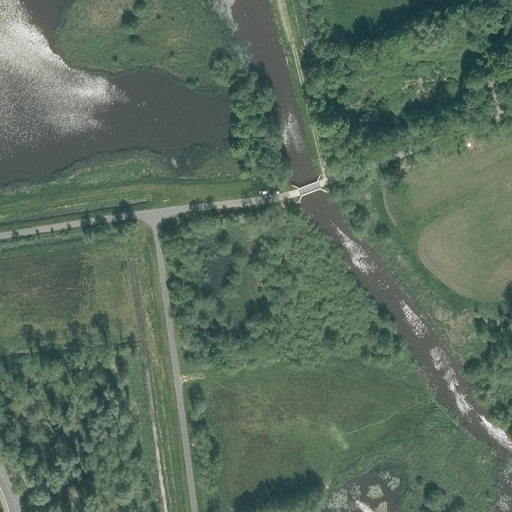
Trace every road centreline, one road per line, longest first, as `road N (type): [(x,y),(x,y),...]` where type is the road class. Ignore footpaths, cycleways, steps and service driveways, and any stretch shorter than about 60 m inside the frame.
road 1 (unclassified): [(153,212),(194,511)]
road 2 (unclassified): [(511,112),(328,182)]
road 3 (unclassified): [(153,212),(276,198),(328,182)]
road 4 (unclassified): [(0,235),(153,212)]
